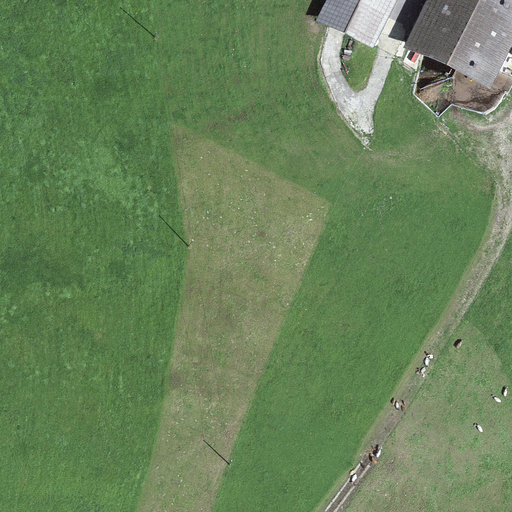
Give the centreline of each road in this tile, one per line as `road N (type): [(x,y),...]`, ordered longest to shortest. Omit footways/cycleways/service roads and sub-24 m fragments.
road 1 (track): [(327,511),(495,238),(511,124)]
road 2 (track): [(362,115),(416,0)]
